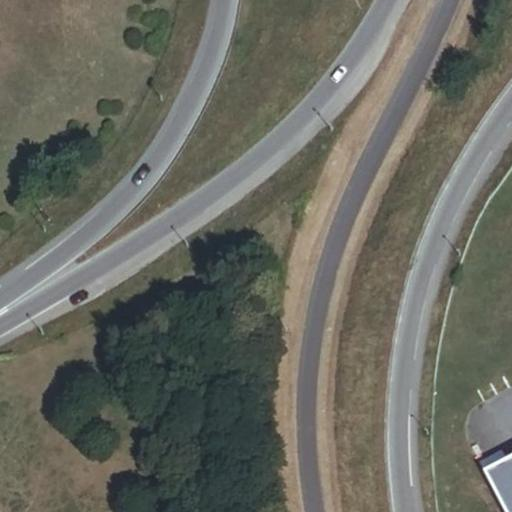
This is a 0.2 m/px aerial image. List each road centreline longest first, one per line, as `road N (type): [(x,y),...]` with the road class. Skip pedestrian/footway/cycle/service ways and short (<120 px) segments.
road 1 (unclassified): [(313,511),(305,420),(313,327),(338,225),(451,0)]
road 2 (primary): [(0,329),(259,159),(334,82),(393,0)]
road 3 (primary): [(402,511),(401,391),(422,272),(475,161),(511,111)]
road 4 (tertiary): [(218,0),(185,103),(128,188),(0,298)]
